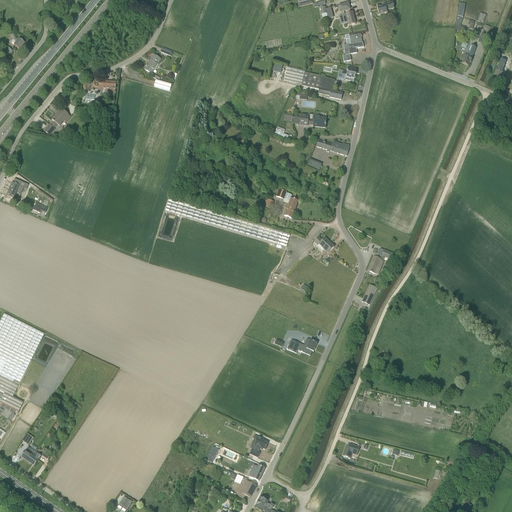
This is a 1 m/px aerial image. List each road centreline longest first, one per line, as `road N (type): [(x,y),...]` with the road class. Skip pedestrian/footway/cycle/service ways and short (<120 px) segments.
road 1 (unclassified): [(247,511),(361,272),(338,212),(376,47)]
road 2 (track): [(325,466),(370,343),(424,244),(487,92)]
road 3 (unclassified): [(0,181),(21,131),(62,82),(106,73),(143,51),(171,0)]
road 4 (secondary): [(0,134),(111,0)]
road 5 (secondary): [(95,0),(0,116)]
road 6 (unclassified): [(376,47),(511,101)]
road 7 (track): [(413,266),(511,357)]
